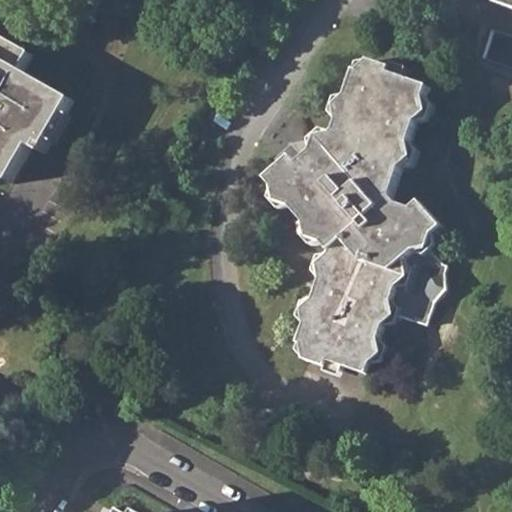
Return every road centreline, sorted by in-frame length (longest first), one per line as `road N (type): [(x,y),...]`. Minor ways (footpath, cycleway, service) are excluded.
road 1 (residential): [(330,0),(245,146),(227,205),(223,270),(232,330),(256,379),(320,412)]
road 2 (residential): [(42,511),(61,478),(93,447),(131,448),(238,511)]
